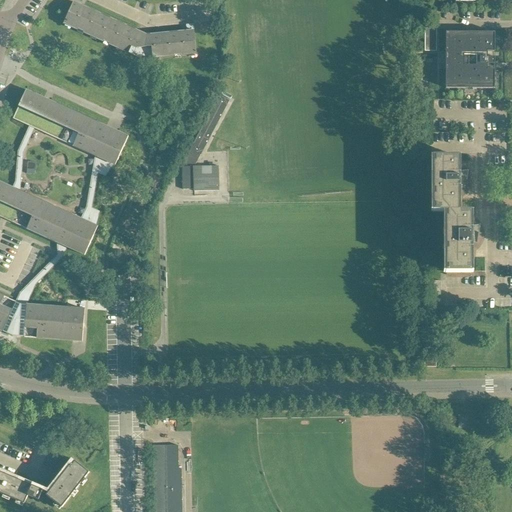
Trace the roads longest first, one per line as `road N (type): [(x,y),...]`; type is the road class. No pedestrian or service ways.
road 1 (residential): [(511,387),(90,393),(0,375)]
road 2 (residential): [(117,118),(0,63)]
